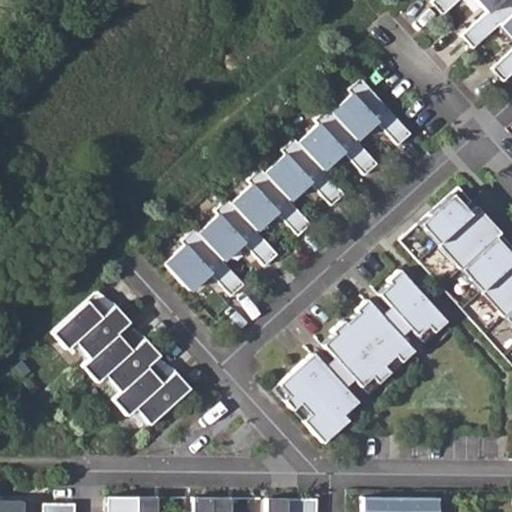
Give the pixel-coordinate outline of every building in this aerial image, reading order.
[(511,0),(430,0),(422,8),(433,21),(456,0),(468,0),(482,15),(452,42),(464,55),(491,29),(510,50),(482,75),(494,88),(511,71),(511,0)] [(408,134),(357,78),(345,90),(348,94),(328,113),(324,108),(311,120),(315,124),(295,143),(291,138),(278,150),(282,154),(261,173),(258,169),(245,180),(249,184),(228,203),(224,198),(211,210),(216,215),(195,233),(191,229),(178,241),(182,245),(162,263),(183,287),(203,268),(229,297),(242,285),(216,256),(236,238),(262,266),(275,255),(249,227),(270,208),(295,236),(308,224),(283,196),(303,178),(328,206),(342,194),(316,166),(336,148),(362,176),(375,164),(349,136),(370,117),(395,145),(408,134)] [(396,240),(511,368),(511,247),(456,186),(396,240)] [(391,274),(379,284),(382,287),(370,298),(408,340),(420,329),(426,336),(438,325),(391,274)] [(92,294),(48,333),(64,350),(72,343),(86,359),(122,327),(127,322),(112,305),(106,310),(92,294)] [(407,352),(361,301),(349,312),(352,315),(340,325),(338,322),(326,333),(328,336),(317,346),(354,388),(366,377),(372,384),(384,373),(378,366),(389,356),(395,363),(407,352)] [(86,359),(78,366),(94,384),(102,377),(117,393),(152,361),(157,356),(142,339),(137,344),(122,327),(86,359)] [(353,401),(309,352),(275,384),(285,396),(280,400),(289,410),(296,403),(305,414),(299,420),(319,442),(344,419),(339,414),(353,401)] [(117,393),(109,400),(124,417),(132,410),(147,426),(188,389),(172,372),(167,376),(152,361),(117,393)] [(154,511),(155,497),(103,497),(102,511),(314,511),(315,498),(263,498),(263,511),(228,511),(229,497),(190,497),(189,511),(154,511)] [(435,511),(436,498),(360,497),(359,511),(435,511)] [(0,511),(19,511),(20,500),(0,499),(0,511)] [(72,511),(73,503),(40,503),(39,511),(72,511)]
